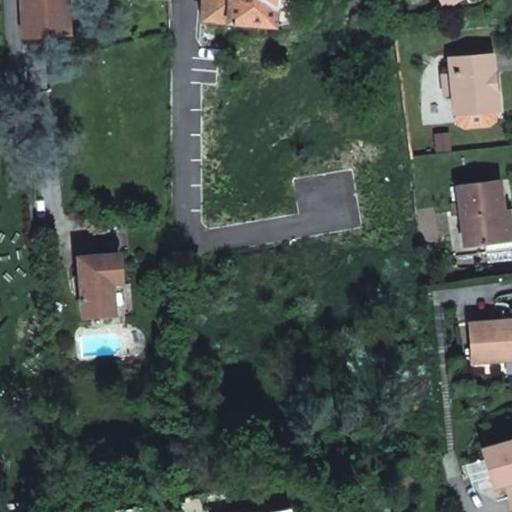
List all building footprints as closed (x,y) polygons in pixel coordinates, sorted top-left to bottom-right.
[(21,0),(23,37),(44,36),(69,35),(67,0),(21,0)] [(169,0),(170,18),(183,18),(183,0),(169,0)] [(280,0),(202,0),(202,21),(230,23),(229,25),(232,26),(232,23),(279,26),(280,0)] [(280,0),(279,26),(293,21),(294,1),(280,0)] [(497,107),(492,53),(450,57),(451,71),(444,72),(446,95),(453,95),(455,111),(458,111),(459,121),(466,125),(490,122),(496,117),(495,107),(497,107)] [(453,187),(461,247),(482,244),(504,242),(500,211),(496,181),(453,187)] [(504,242),(482,244),(483,254),(511,250),(511,229),(510,210),(500,211),(504,242)] [(110,314),(108,282),(117,281),(115,252),(74,256),(79,316),(110,314)] [(511,322),(504,323),(504,318),(468,319),(470,360),(511,357),(511,322)] [(504,485),(508,497),(511,509),(511,440),(482,450),(493,488),(504,485)]
